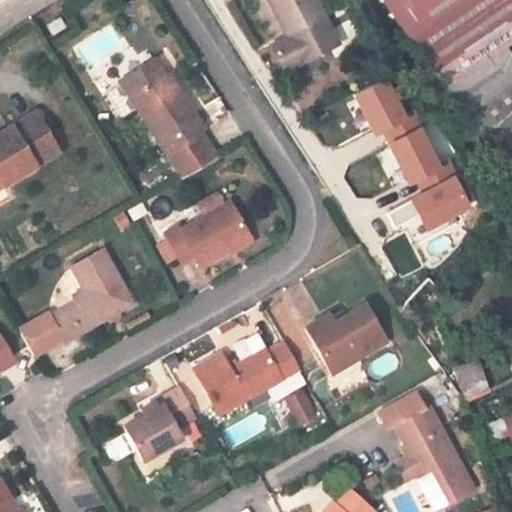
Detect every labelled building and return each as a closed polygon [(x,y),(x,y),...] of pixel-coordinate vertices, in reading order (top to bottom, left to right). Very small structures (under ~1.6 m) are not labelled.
[(258,0),(284,51),(268,59),(282,86),(336,59),(306,0),(258,0)] [(511,0),(375,0),(441,96),(511,50),(511,0)] [(60,19),(48,25),(53,35),(66,28),(60,19)] [(162,84),(152,69),(117,90),(135,118),(154,148),(180,185),(215,166),(187,125),(193,121),(173,90),(167,94),(162,84)] [(162,84),(167,94),(173,90),(168,81),(162,84)] [(449,165),(442,168),(414,114),(406,118),(387,81),(358,95),(377,134),(384,131),(411,185),(417,182),(423,194),(414,199),(429,229),(471,208),(449,165)] [(135,118),(117,90),(113,93),(130,121),(135,118)] [(511,184),(506,190),(509,195),(497,206),(508,220),(511,216),(511,114),(471,152),(491,174),(507,160),(511,166),(511,184)] [(0,193),(56,159),(33,122),(0,142),(0,193)] [(511,166),(507,160),(491,174),(506,190),(511,184),(511,166)] [(246,244),(226,208),(175,236),(173,233),(159,240),(174,270),(188,262),(194,274),(246,244)] [(48,328),(43,320),(12,338),(29,367),(60,349),(62,351),(130,312),(100,258),(69,276),(86,307),(48,328)] [(327,330),(303,342),(323,380),(369,355),(349,319),(327,330)] [(298,334),(303,342),(327,330),(322,321),(298,334)] [(295,377),(280,349),(262,359),(260,355),(223,376),(215,361),(187,376),(212,423),(295,377)] [(0,376),(9,371),(0,356),(0,376)] [(446,385),(456,417),(480,405),(469,376),(446,385)] [(176,397),(150,411),(154,418),(139,426),(119,437),(138,473),(179,450),(173,439),(193,428),(176,397)] [(380,439),(389,434),(416,420),(404,398),(369,418),(380,439)] [(511,406),(493,414),(504,441),(511,437),(511,406)] [(154,418),(150,411),(135,419),(139,426),(154,418)] [(395,458),(400,468),(387,476),(396,492),(409,485),(422,510),(428,511),(445,511),(466,500),(421,417),(416,420),(389,434),(401,454),(395,458)] [(0,511),(9,511),(0,495),(0,511)] [(364,511),(348,498),(335,511),(364,511)]
